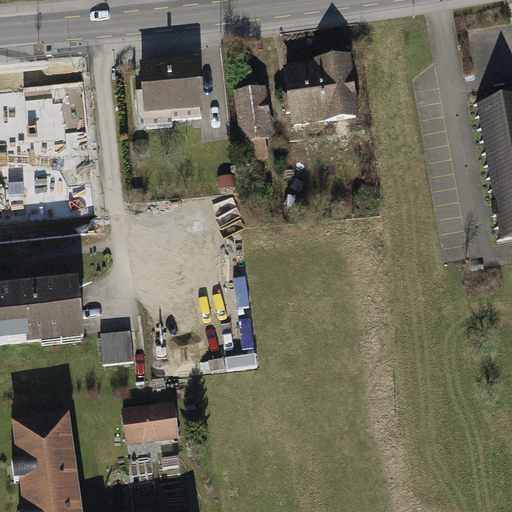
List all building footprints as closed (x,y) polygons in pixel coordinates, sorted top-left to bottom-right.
[(209,60),(152,66),(157,116),(215,109),(209,60)] [(369,126),(361,60),(295,68),(303,134),(369,126)] [(88,142),(82,62),(5,67),(6,78),(0,78),(0,138),(8,138),(9,148),(83,143),(88,142)] [(279,141),(272,91),(243,95),(250,145),(279,141)] [(511,101),(475,107),(488,194),(493,230),(496,245),(511,242),(511,101)] [(0,353),(85,345),(79,286),(0,293),(0,353)] [(107,363),(136,362),(134,333),(105,334),(107,363)] [(181,407),(128,414),(133,449),(186,442),(181,407)] [(83,511),(70,420),(9,428),(21,511),(83,511)]
